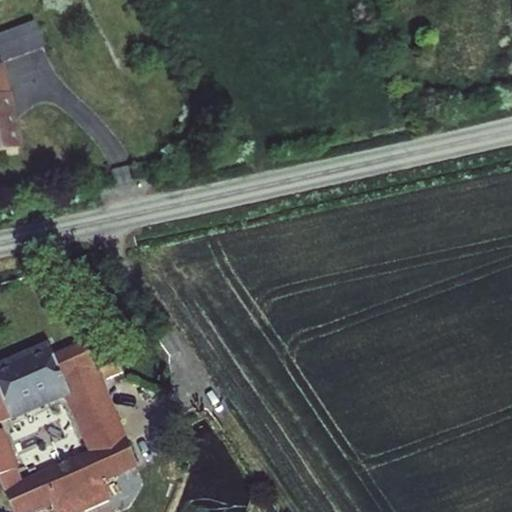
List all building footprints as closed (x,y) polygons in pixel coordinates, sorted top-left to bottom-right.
[(35,19),(0,30),(0,60),(44,47),(35,19)] [(0,153),(20,150),(13,116),(15,116),(11,94),(9,95),(3,65),(0,65),(0,153)] [(0,484),(5,497),(23,484),(19,473),(21,472),(4,433),(0,434),(0,427),(10,424),(12,427),(66,402),(90,455),(126,442),(127,441),(86,345),(53,359),(47,347),(0,368),(0,484)] [(119,366),(101,374),(105,384),(123,376),(119,366)] [(140,471),(126,442),(66,466),(67,468),(62,471),(61,469),(23,484),(5,497),(11,511),(45,511),(51,510),(52,511),(93,511),(112,504),(104,487),(140,471)]
